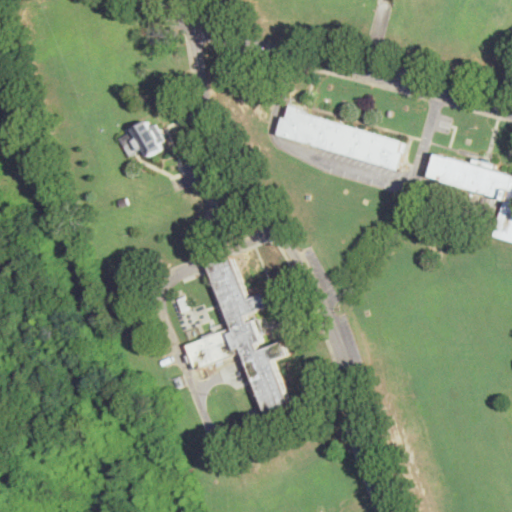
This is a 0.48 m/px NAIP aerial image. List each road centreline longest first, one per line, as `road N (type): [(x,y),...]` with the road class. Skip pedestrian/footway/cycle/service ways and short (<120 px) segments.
road 1 (residential): [(189,0),(208,106),(316,293),(398,511)]
road 2 (residential): [(511,112),(194,26)]
